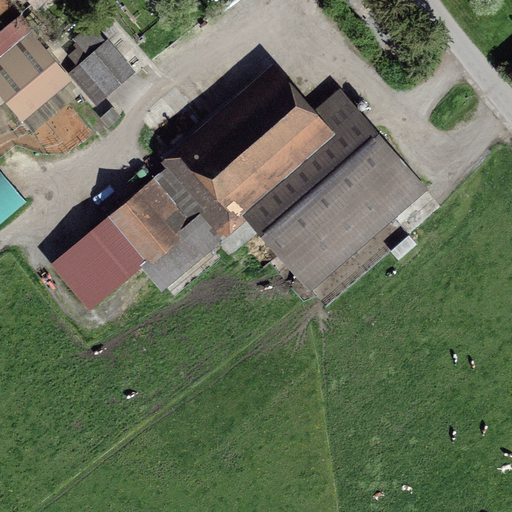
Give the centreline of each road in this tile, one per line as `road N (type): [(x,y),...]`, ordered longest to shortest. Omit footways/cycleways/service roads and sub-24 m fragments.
road 1 (track): [(0,256),(293,0)]
road 2 (unclassified): [(511,110),(425,0)]
